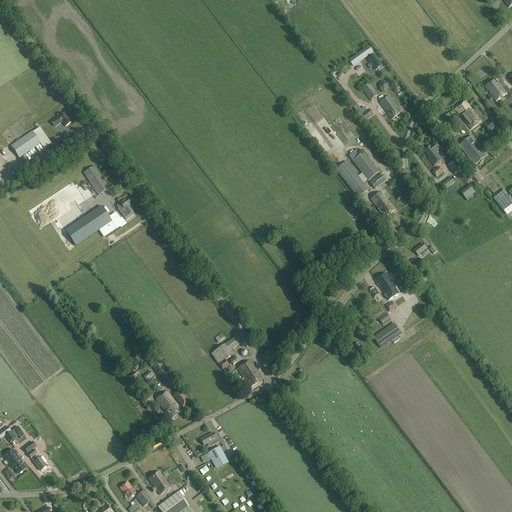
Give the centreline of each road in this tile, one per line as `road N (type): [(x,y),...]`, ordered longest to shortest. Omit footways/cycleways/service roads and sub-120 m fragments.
road 1 (unclassified): [(271,383),(220,298),(0,5)]
road 2 (unclassified): [(271,383),(417,226),(424,203),(405,157),(416,117),(511,24)]
road 3 (unclassified): [(0,496),(60,493),(102,477),(271,383)]
road 4 (unclassified): [(367,511),(271,383)]
